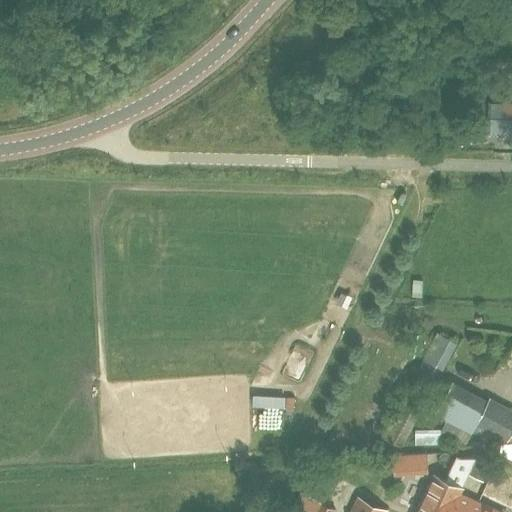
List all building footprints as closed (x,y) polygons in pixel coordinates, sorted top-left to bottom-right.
[(401,448),(457,344),(438,332),(381,436),(401,448)] [(470,433),(475,424),(507,442),(511,432),(511,408),(490,396),(488,400),(452,380),(434,414),(470,433)] [(426,452),(415,453),(416,474),(428,473),(426,452)] [(478,456),(470,474),(484,481),(493,463),(478,456)] [(446,481),(434,476),(417,511),(450,511),(460,493),(461,493),(477,459),(459,459),(456,458),(446,481)] [(450,511),(500,511),(461,493),(460,493),(450,511)] [(385,511),(387,510),(357,496),(349,511),(385,511)] [(318,501),(315,509),(312,511),(333,511),(335,509),(318,501)]
